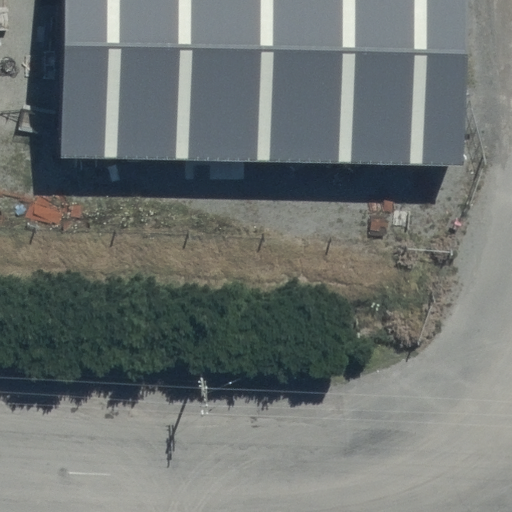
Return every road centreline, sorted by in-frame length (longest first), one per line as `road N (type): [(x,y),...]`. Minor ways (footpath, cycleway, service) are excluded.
road 1 (unclassified): [(0,466),(511,487)]
road 2 (track): [(419,484),(511,311)]
